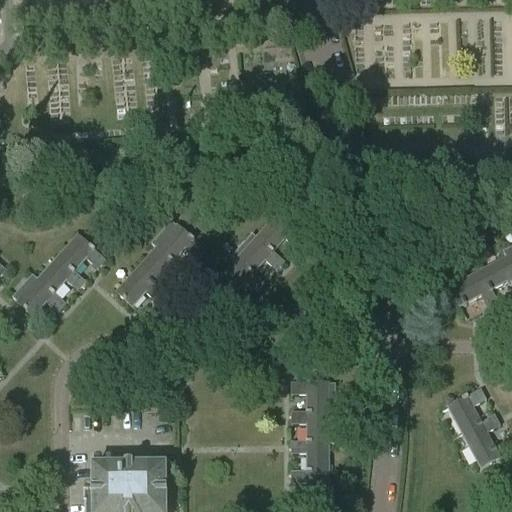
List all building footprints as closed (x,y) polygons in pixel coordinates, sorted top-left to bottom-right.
[(43,119),(66,120),(68,78),(45,77),(43,119)] [(276,219),(256,241),(272,255),(284,241),(296,252),(303,244),(276,219)] [(176,229),(157,251),(172,265),(185,252),(197,263),(204,254),(176,229)] [(77,239),(57,261),(73,275),(85,261),(97,272),(104,264),(77,239)] [(256,241),(236,263),(252,277),(264,264),(276,274),(283,266),(272,255),(256,241)] [(157,251),(137,272),(153,287),(165,274),(177,284),(184,276),(172,265),(157,251)] [(511,270),(507,260),(480,274),(490,293),(507,284),(511,293),(511,270)] [(57,261),(37,283),(53,297),(65,283),(77,294),(84,286),(73,275),(57,261)] [(236,263),(215,286),(231,300),(244,285),(256,296),(263,288),(252,277),(236,263)] [(137,272),(116,295),(132,310),(145,295),(157,306),(164,298),(153,287),(137,272)] [(480,274),(446,293),(456,311),(481,298),(488,312),(498,307),(490,293),(480,274)] [(37,283),(17,305),(32,320),(46,305),(57,316),(65,308),(53,297),(37,283)] [(327,387),(290,387),(290,398),(306,398),(306,416),(327,416),(327,387)] [(480,394),(447,411),(461,437),(479,427),(470,411),(485,404),(480,394)] [(327,416),(306,416),(290,416),(290,427),(306,427),(306,446),(328,446),(327,416)] [(494,420),(479,427),(461,437),(480,472),(498,463),(484,437),(499,429),(494,420)] [(306,446),(290,446),(290,457),(306,457),(306,475),(328,475),(328,446),(306,446)] [(93,494),(84,495),(84,507),(85,507),(84,511),(165,511),(165,472),(92,473),(93,494)] [(291,476),(291,487),(306,487),(306,511),(327,511),(328,475),(306,475),(291,476)]
